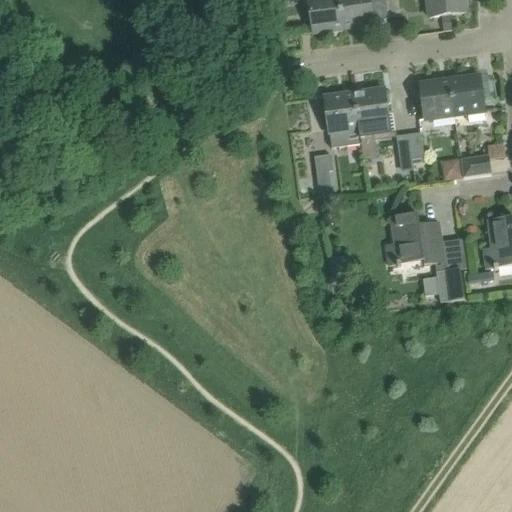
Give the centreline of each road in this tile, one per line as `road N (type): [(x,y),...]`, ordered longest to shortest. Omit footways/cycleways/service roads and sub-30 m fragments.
road 1 (residential): [(307,63),(475,45),(511,26)]
road 2 (track): [(422,511),(511,379)]
